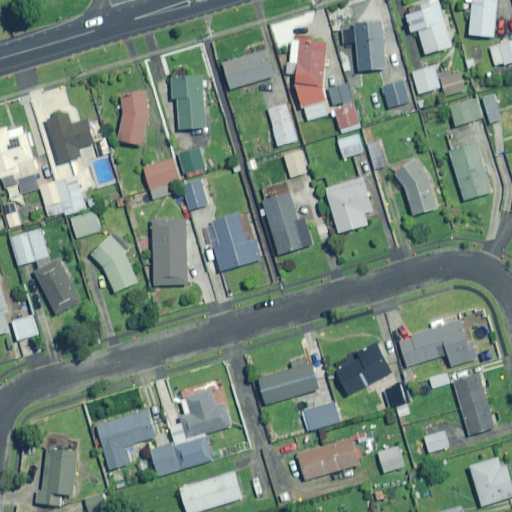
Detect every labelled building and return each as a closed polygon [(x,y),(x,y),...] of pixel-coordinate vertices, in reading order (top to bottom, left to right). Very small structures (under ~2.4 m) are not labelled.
[(452,47),(439,0),(405,10),(412,33),(419,31),(426,55),(452,47)] [(497,0),(466,0),(465,12),(472,12),(470,35),(494,37),(497,0)] [(386,69),(381,22),(343,26),(345,43),(357,42),(360,72),(386,69)] [(327,67),(326,41),(293,43),(294,62),(287,62),(288,75),(298,74),(299,108),(306,108),(307,120),(328,116),(324,68),(327,67)] [(511,63),(511,41),(490,48),(495,68),(511,63)] [(275,77),(268,51),(224,64),(231,89),(275,77)] [(440,88),(434,67),(413,73),(419,94),(440,88)] [(465,91),(461,73),(440,79),(445,96),(465,91)] [(207,128),(202,77),(173,80),(175,100),(178,99),(181,131),(207,128)] [(411,102),(405,82),(384,88),(390,108),(411,102)] [(81,122),(77,109),(70,106),(64,89),(47,94),(46,90),(21,98),(39,155),(47,152),(56,182),(41,187),(50,217),(65,212),(66,216),(87,209),(82,193),(98,188),(91,166),(84,168),(81,160),(83,160),(79,149),(95,145),(88,120),(81,122)] [(146,111),(149,94),(127,91),(119,142),(144,145),(149,111),(146,111)] [(502,121),(495,96),(484,99),(491,124),(502,121)] [(482,119),(477,101),(452,108),(457,126),(482,119)] [(298,141),(287,104),(268,110),(279,147),(298,141)] [(360,126),(356,106),(336,111),(340,130),(360,126)] [(0,130),(0,180),(16,175),(17,180),(38,173),(25,127),(8,132),(7,128),(0,130)] [(363,153),(359,136),(339,141),(344,159),(363,153)] [(109,141),(97,143),(100,158),(112,156),(109,141)] [(380,142),(368,146),(376,170),(387,166),(380,142)] [(492,193),(477,144),(450,152),(465,201),(492,193)] [(205,169),(199,150),(181,155),(187,174),(205,169)] [(307,173),(300,151),(284,156),(292,178),(307,173)] [(256,158),(245,161),(248,171),(259,168),(256,158)] [(181,180),(174,159),(143,170),(154,200),(174,193),(171,184),(181,180)] [(439,209),(429,174),(415,160),(397,178),(405,186),(413,216),(439,209)] [(240,162),(230,164),(232,175),(242,173),(240,162)] [(34,177),(20,182),(25,195),(39,190),(34,177)] [(373,212),(363,179),(326,190),(339,234),(369,225),(365,214),(373,212)] [(209,206),(201,181),(183,186),(191,211),(209,206)] [(299,222),(291,195),(265,202),(280,255),(314,245),(307,220),(299,222)] [(101,232),(96,212),(71,219),(77,239),(101,232)] [(21,226),(18,213),(7,216),(10,228),(21,226)] [(244,233),(239,215),(214,222),(221,246),(214,248),(221,272),(262,260),(256,240),(252,242),(249,231),(244,233)] [(189,285),(186,219),(153,220),(155,286),(189,285)] [(50,257),(42,230),(13,238),(21,265),(50,257)] [(127,252),(132,247),(116,231),(92,255),(103,266),(116,294),(137,284),(127,252)] [(82,302),(61,259),(35,272),(57,315),(82,302)] [(9,311),(0,279),(0,335),(11,332),(6,312),(9,311)] [(38,336),(33,317),(14,322),(19,341),(38,336)] [(467,342),(461,322),(399,339),(407,367),(448,356),(451,367),(480,359),(475,340),(467,342)] [(394,373),(378,343),(359,353),(362,359),(337,371),(349,396),(394,373)] [(320,390),(313,365),(260,380),(267,405),(320,390)] [(451,384),(448,374),(430,379),(433,389),(451,384)] [(494,429),(480,377),(456,384),(471,436),(494,429)] [(412,402),(406,384),(385,391),(390,409),(412,402)] [(233,426),(221,387),(188,397),(193,415),(182,418),(184,423),(170,428),(183,470),(213,461),(205,435),(233,426)] [(340,423),(335,403),(303,411),(308,432),(340,423)] [(156,437),(148,411),(97,427),(111,471),(129,465),(124,448),(156,437)] [(450,448),(445,432),(424,438),(428,453),(450,448)] [(359,465),(352,439),(298,455),(305,481),(359,465)] [(405,467),(398,447),(379,454),(385,474),(405,467)] [(78,453),(48,451),(45,489),(38,488),(37,504),(61,506),(62,495),(75,496),(78,453)] [(502,469),(499,459),(470,467),(482,507),(511,498),(511,482),(507,467),(502,469)] [(199,511),(243,499),(235,473),(180,490),(187,511),(199,511)] [(102,511),(108,510),(103,495),(83,502),(86,511),(102,511)]
